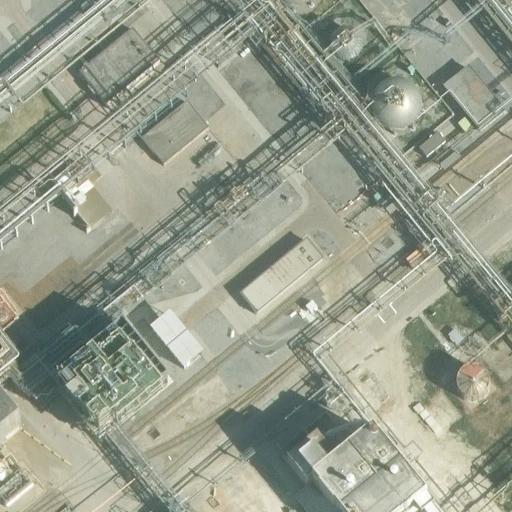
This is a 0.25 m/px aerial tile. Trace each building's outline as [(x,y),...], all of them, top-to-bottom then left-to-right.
[(315,0),(271,0),(272,1),(274,6),(277,9),(281,12),(284,14),(289,16),(292,16),(297,16),(302,14),(307,12),(310,10),(314,3),(315,0)] [(160,65),(133,32),(79,76),(106,109),(160,65)] [(358,60),(360,54),(359,48),(355,42),(351,39),(345,37),(342,37),(338,38),(332,42),(328,47),(327,53),(328,59),(331,64),(335,68),(338,69),(342,70),(346,70),(349,69),(355,65),(358,60)] [(445,90),(480,133),(503,114),(468,72),(445,90)] [(418,120),(418,116),(418,112),(417,107),(412,100),(405,95),(397,93),(391,93),(387,94),(379,99),(375,106),(373,111),(373,115),(373,120),(374,124),(376,128),(379,131),(383,135),(386,136),(391,138),(394,138),(400,138),(404,137),(411,132),(413,130),(416,125),(418,120)] [(187,104),(142,142),(155,158),(163,168),(209,131),(206,128),(203,125),(187,104)] [(440,133),(428,143),(435,152),(448,142),(440,133)] [(426,170),(419,162),(410,169),(417,177),(426,170)] [(0,448),(21,430),(0,404),(0,386),(2,385),(4,387),(8,383),(6,381),(11,377),(30,400),(49,384),(56,379),(67,370),(90,351),(70,327),(106,298),(112,292),(129,278),(103,247),(90,231),(65,200),(0,253),(0,448)] [(306,243),(242,297),(257,316),(322,262),(306,243)] [(133,334),(65,386),(108,443),(177,391),(133,334)] [(488,390),(489,384),(488,378),(484,372),(479,369),(473,368),(467,369),(462,372),(458,378),(457,384),(458,389),(461,395),(467,399),(472,400),(479,399),(485,395),(488,390)] [(294,501),(302,511),(433,511),(374,437),(353,455),(326,422),(280,458),(306,491),(294,501)]
